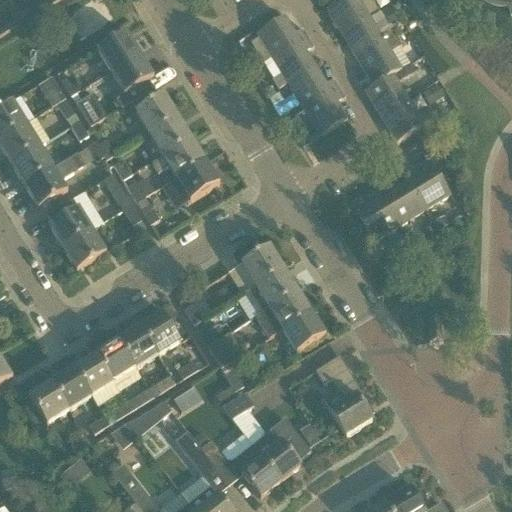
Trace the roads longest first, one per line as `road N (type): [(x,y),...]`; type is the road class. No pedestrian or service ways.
road 1 (residential): [(271,198),(105,312),(77,316),(52,303),(0,212)]
road 2 (residential): [(511,153),(500,210),(496,333),(481,376),(433,436)]
road 3 (residential): [(433,436),(351,295),(271,198)]
road 4 (residential): [(271,198),(378,141),(293,0)]
road 5 (residential): [(271,198),(193,54)]
road 6 (residential): [(309,511),(433,436)]
